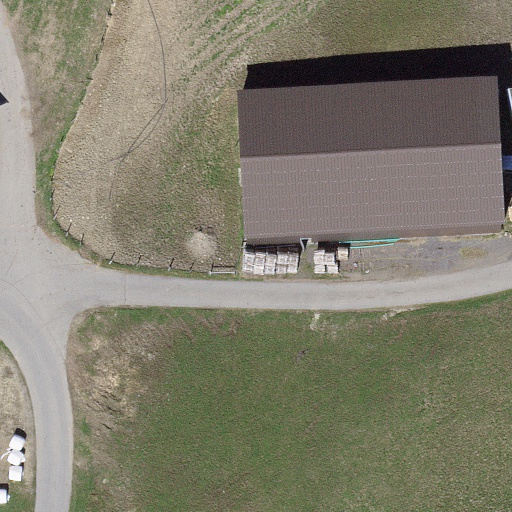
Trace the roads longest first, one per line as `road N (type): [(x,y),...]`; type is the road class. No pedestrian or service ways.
road 1 (track): [(511,260),(426,286),(76,283),(21,304)]
road 2 (unclassified): [(0,292),(21,304),(42,336),(62,403),(53,511)]
road 3 (track): [(0,42),(18,176),(0,245)]
